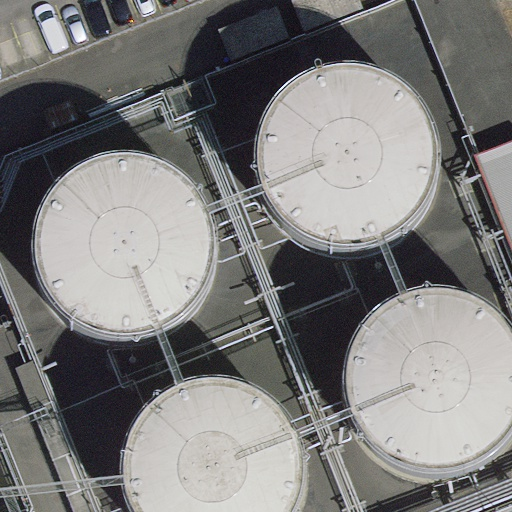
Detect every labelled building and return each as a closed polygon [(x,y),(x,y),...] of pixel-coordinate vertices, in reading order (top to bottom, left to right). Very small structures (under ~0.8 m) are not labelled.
[(393,91),(367,85),(346,86),(323,92),(300,106),(285,122),(274,143),(268,165),(268,190),(276,215),(289,236),(305,251),(321,260),(346,267),(374,267),(393,261),(415,249),(433,230),(445,208),(450,184),(449,160),(443,139),(430,119),(414,103),(393,91)] [(511,153),(488,163),(511,223),(511,153)] [(170,182),(144,175),(123,176),(100,182),(77,196),(62,212),(51,233),(45,255),(45,281),(53,305),(66,326),(83,341),(98,350),(123,357),(151,357),(170,352),(192,339),(210,320),(222,298),(227,274),(226,251),(220,230),(207,209),(191,194),(170,182)] [(483,316),(457,310),(437,310),(413,317),(390,331),(376,346),(364,367),(358,390),(358,415),(366,440),(379,460),(396,476),(411,485),(436,492),(464,492),(484,486),(505,474),(511,466),(511,335),(504,328),(483,316)] [(256,404),(230,398),(209,398),(186,405),(163,419),(148,434),(137,455),(131,477),(131,503),(133,511),(309,511),(313,497),(312,473),(306,452),(293,432),(277,416),(256,404)]
